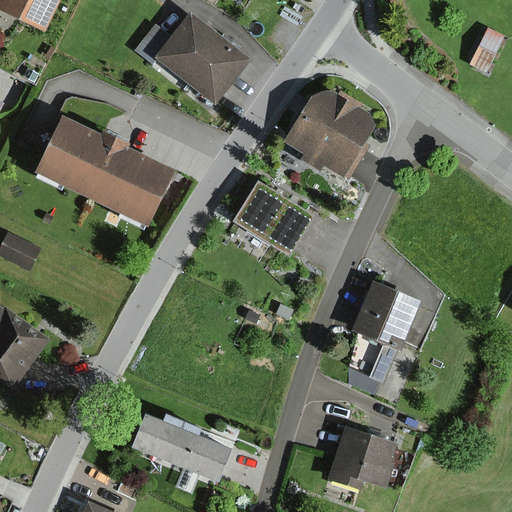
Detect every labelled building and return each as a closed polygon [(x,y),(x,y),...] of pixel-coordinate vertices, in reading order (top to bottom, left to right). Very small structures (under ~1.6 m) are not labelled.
[(0,0),(0,10),(46,32),(61,0),(0,0)] [(172,37),(156,25),(135,52),(153,66),(157,60),(216,106),(253,60),(191,12),(172,37)] [(506,36),(488,28),(470,65),(487,74),(506,36)] [(39,74),(28,68),(23,77),(35,83),(39,74)] [(366,143),(376,126),(371,114),(337,93),(330,91),(323,92),(316,95),(311,99),(284,143),(304,155),(301,160),(321,172),(324,167),(341,177),(344,179),(345,176),(351,179),(371,146),(366,143)] [(102,134),(64,116),(36,173),(150,228),(178,171),(130,148),(131,144),(103,130),(102,134)] [(316,216),(259,181),(233,223),(248,232),(238,247),(261,261),(270,245),(291,258),(316,216)] [(42,249),(9,233),(0,249),(0,257),(30,272),(42,249)] [(424,302),(374,281),(352,333),(383,346),(370,377),(353,370),(347,384),(375,395),(381,382),(384,384),(398,351),(402,352),(424,302)] [(294,310),(281,304),(277,314),(290,320),(294,310)] [(0,305),(0,380),(14,390),(51,340),(7,308),(5,310),(0,305)] [(261,316),(249,311),(245,320),(257,325),(261,316)] [(220,483),(234,449),(200,436),(203,429),(167,415),(164,421),(146,414),(132,448),(184,468),(176,487),(193,494),(200,475),(220,483)] [(391,463),(398,443),(346,427),(328,480),(361,491),(364,482),(387,489),(395,464),(391,463)] [(113,511),(89,501),(83,511),(113,511)]
